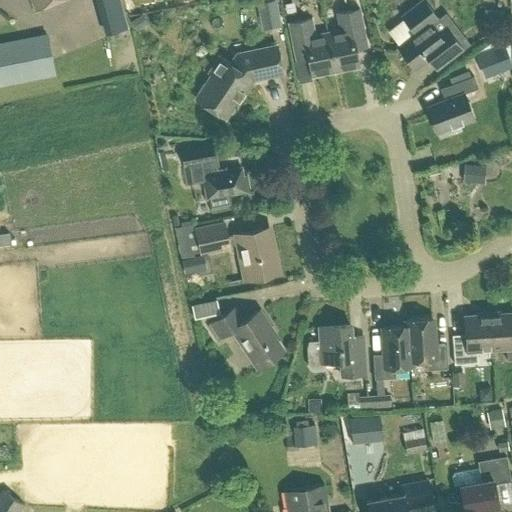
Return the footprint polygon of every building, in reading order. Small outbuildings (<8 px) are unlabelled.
[(29,0),(34,10),(58,0),(29,0)] [(127,28),(119,0),(101,0),(110,32),(127,28)] [(280,26),(275,0),(272,0),(258,3),(262,29),(280,26)] [(413,68),(440,48),(447,58),(461,47),(437,16),(436,17),(426,4),(418,3),(405,13),(404,21),(414,34),(397,47),(413,68)] [(329,33),(336,71),(361,66),(357,49),(370,47),(363,9),(338,14),(341,31),(329,33)] [(336,71),(329,33),(317,36),(314,19),(290,23),(297,61),(311,58),(314,75),(336,71)] [(0,84),(53,74),(45,33),(0,42),(0,84)] [(283,73),(277,45),(238,53),(231,63),(221,58),(210,74),(212,75),(197,97),(228,118),(238,103),(241,106),(251,90),(248,88),(254,79),(283,73)] [(511,54),(481,66),(486,79),(511,68),(511,54)] [(478,87),(473,74),(445,85),(449,97),(426,106),(436,131),(474,117),(464,92),(478,87)] [(218,164),(215,143),(183,148),(189,185),(202,182),(203,186),(206,186),(209,198),(213,197),(216,212),(233,209),(231,198),(251,194),(248,177),(244,177),(243,169),(226,172),(224,163),(218,164)] [(279,271),(275,249),(271,250),(267,228),(227,237),(224,222),(195,229),(200,253),(240,244),(247,278),(279,271)] [(218,312),(215,299),(191,303),(194,317),(218,312)] [(245,322),(235,308),(213,324),(223,338),(234,331),(260,368),(286,350),(271,329),(274,327),(262,310),(245,322)] [(511,311),(489,313),(492,348),(507,347),(508,359),(511,358),(511,311)] [(492,348),(489,313),(463,315),(465,336),(452,336),(454,364),(478,363),(477,349),(492,348)] [(409,318),(410,361),(425,360),(426,369),(447,369),(446,344),(432,344),(431,317),(409,318)] [(409,318),(405,318),(406,326),(382,327),(383,353),(373,354),(373,378),(395,377),(394,367),(411,366),(410,361),(409,318)] [(351,335),(351,324),(320,326),(322,342),(312,343),(310,348),(312,367),(315,370),(324,369),(327,366),(327,362),(341,361),(342,376),(367,373),(364,334),(351,335)] [(464,384),(464,371),(451,371),(451,385),(464,384)] [(389,405),(388,393),(358,396),(358,407),(389,405)] [(316,443),(314,423),(291,425),(293,445),(316,443)] [(346,428),(349,444),(360,441),(357,426),(346,428)] [(509,476),(505,453),(478,458),(482,477),(461,481),(466,509),(499,503),(494,478),(509,476)] [(432,499),(428,479),(403,483),(405,492),(369,498),(371,511),(409,511),(408,503),(432,499)] [(329,511),(324,480),(283,488),(287,511),(329,511)] [(17,511),(23,503),(1,489),(0,490),(0,511),(17,511)]
